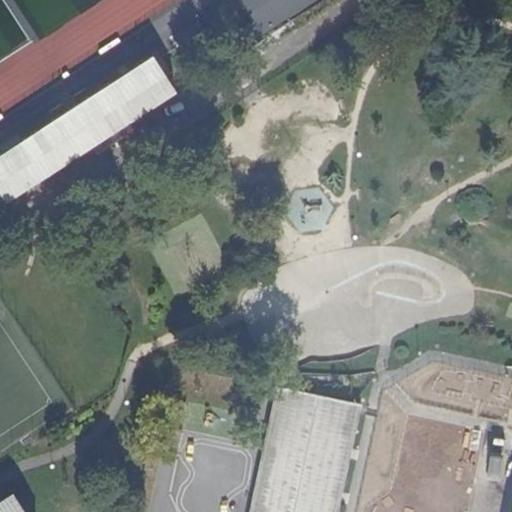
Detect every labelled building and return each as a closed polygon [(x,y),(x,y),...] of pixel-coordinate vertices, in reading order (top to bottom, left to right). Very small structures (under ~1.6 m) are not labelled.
[(321,0),(238,0),(254,23),(234,37),(244,52),(321,0)] [(183,49),(204,34),(196,22),(174,36),(183,49)] [(0,189),(8,201),(178,94),(155,58),(0,156),(0,189)] [(403,210),(388,220),(393,228),(398,236),(414,226),(409,219),(403,210)] [(337,511),(361,404),(278,386),(250,511),(337,511)] [(19,511),(11,499),(0,506),(0,511),(19,511)]
